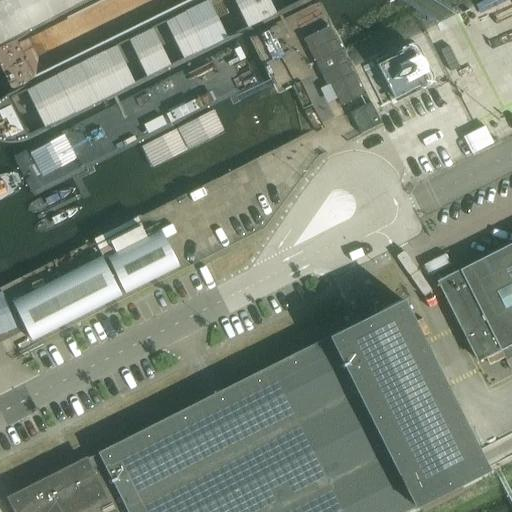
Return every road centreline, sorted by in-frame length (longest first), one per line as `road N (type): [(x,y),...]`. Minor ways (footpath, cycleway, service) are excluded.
road 1 (unclassified): [(0,419),(255,291)]
road 2 (unclassified): [(391,222),(392,203),(372,178),(326,180),(255,291)]
road 3 (unclassified): [(255,291),(391,222)]
